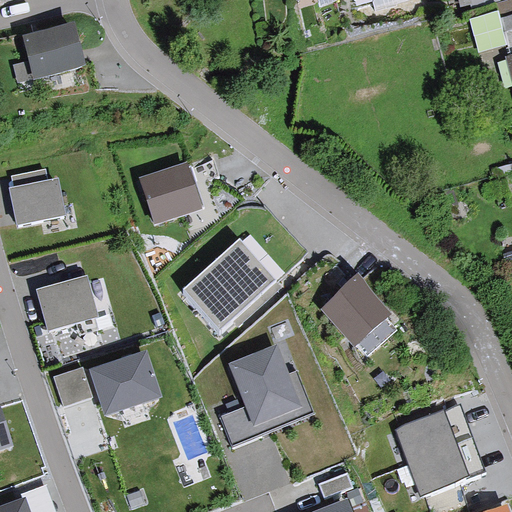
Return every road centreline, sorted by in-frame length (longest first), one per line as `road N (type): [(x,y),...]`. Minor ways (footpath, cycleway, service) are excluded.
road 1 (residential): [(511,403),(479,324),(444,283),(148,57),(115,0)]
road 2 (residential): [(0,276),(78,511)]
